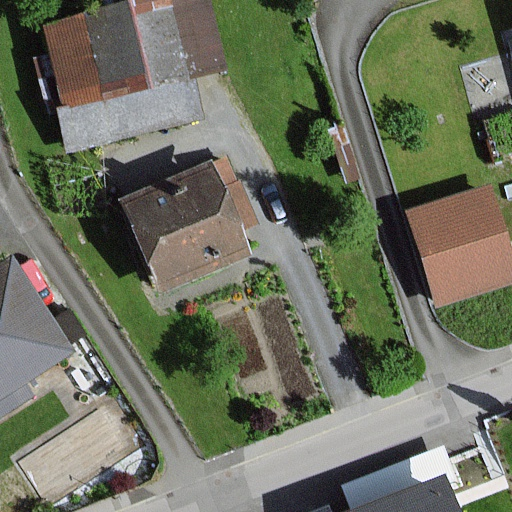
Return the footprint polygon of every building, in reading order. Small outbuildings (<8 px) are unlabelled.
[(207,0),(144,0),(55,21),(72,95),(222,60),(207,0)] [(214,168),(129,208),(164,283),(249,243),(214,168)] [(511,277),(511,267),(489,190),(413,213),(439,300),(511,277)] [(75,343),(20,256),(0,268),(0,415),(35,394),(24,375),(75,343)] [(457,511),(443,477),(355,511),(457,511)]
